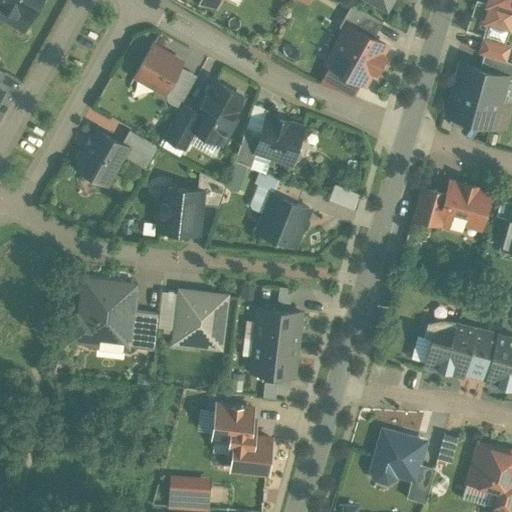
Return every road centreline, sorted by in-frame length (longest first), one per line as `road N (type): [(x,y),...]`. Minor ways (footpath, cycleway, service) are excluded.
road 1 (residential): [(407,134),(291,84),(137,0)]
road 2 (tertiary): [(407,134),(332,393)]
road 3 (residential): [(20,210),(137,0)]
road 4 (residential): [(203,260),(87,249),(20,210)]
road 5 (residential): [(511,419),(407,394),(332,393)]
road 6 (residential): [(85,0),(0,146)]
road 7 (tertiary): [(448,0),(407,134)]
road 8 (tertiary): [(332,393),(296,511)]
